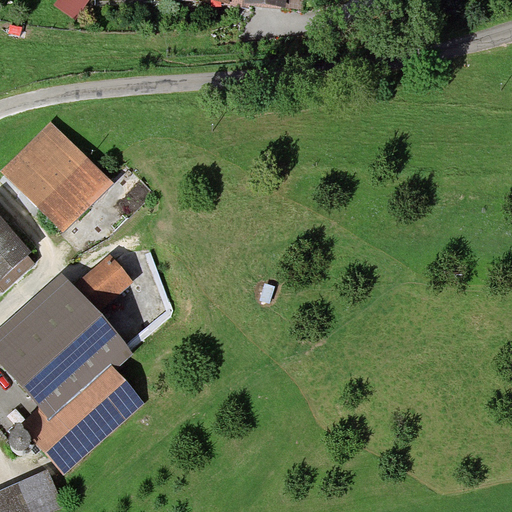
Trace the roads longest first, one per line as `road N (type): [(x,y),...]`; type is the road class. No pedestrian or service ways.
road 1 (unclassified): [(511,31),(278,78),(141,84),(34,98),(0,112)]
road 2 (track): [(0,30),(232,47),(270,29)]
